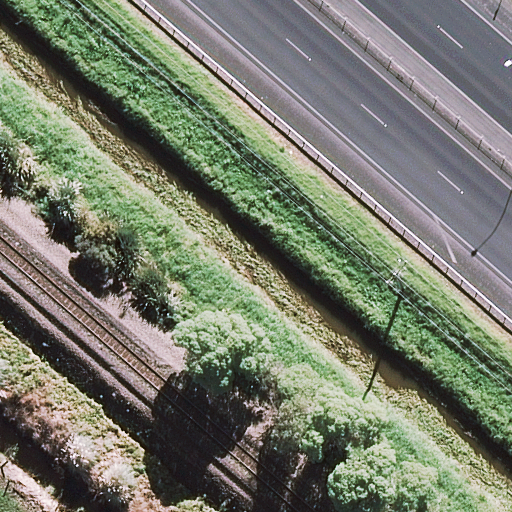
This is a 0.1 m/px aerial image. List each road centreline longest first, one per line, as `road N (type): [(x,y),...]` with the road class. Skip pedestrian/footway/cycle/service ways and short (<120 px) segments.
road 1 (motorway): [(511,243),(228,0)]
road 2 (motorway): [(416,0),(511,80)]
